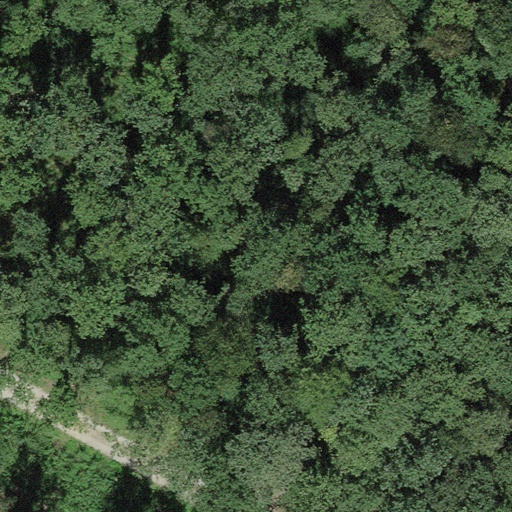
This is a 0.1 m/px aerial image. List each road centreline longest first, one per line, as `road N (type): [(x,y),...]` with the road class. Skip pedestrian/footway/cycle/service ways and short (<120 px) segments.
road 1 (track): [(285,511),(300,456),(511,96)]
road 2 (track): [(0,396),(200,511)]
